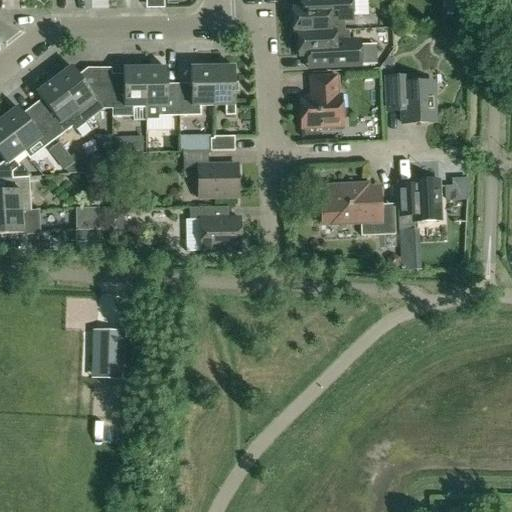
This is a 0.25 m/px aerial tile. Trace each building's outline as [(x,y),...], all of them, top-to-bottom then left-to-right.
[(293,34),(297,34),(331,32),(331,31),(348,30),(348,29),(344,29),(343,21),(338,20),(338,17),(352,16),(351,0),(299,0),(300,9),(292,10),(292,14),(290,15),(291,23),(293,24),(293,34)] [(349,38),(348,30),(331,31),(331,32),(297,34),(298,44),(296,45),(296,53),(298,54),(298,58),(305,57),(305,69),(361,66),(360,45),(343,45),(343,42),(349,38)] [(72,68),(53,81),(84,122),(100,110),(101,110),(110,110),(111,110),(111,94),(111,87),(86,87),(72,68)] [(212,107),(211,68),(190,69),(191,93),(179,93),(179,117),(199,117),(199,107),(212,107)] [(234,68),(211,68),(212,107),(225,107),(225,116),(235,116),(234,68)] [(123,94),(111,94),(111,110),(110,110),(110,118),(131,118),(131,121),(144,121),(143,69),(123,70),(123,94)] [(157,117),(179,117),(179,93),(167,94),(167,69),(143,69),(144,121),(157,121),(157,117)] [(415,77),(385,79),(387,112),(401,111),(402,125),(435,123),(434,110),(436,108),(436,101),(434,99),(433,83),(419,84),(419,80),(415,77)] [(313,98),(300,99),(302,129),(342,128),(340,97),(337,97),(336,78),(311,79),(311,93),(313,93),(313,98)] [(84,122),(53,81),(36,94),(51,114),(42,121),(56,139),(71,127),(73,131),(84,122)] [(39,152),(56,139),(42,121),(32,128),(18,108),(0,121),(23,151),(33,144),(39,152)] [(0,179),(5,180),(5,179),(12,179),(12,172),(19,167),(13,159),(23,151),(0,121),(0,157),(4,162),(0,165),(0,179)] [(234,138),(213,138),(213,140),(210,140),(210,152),(234,152),(234,138)] [(207,152),(182,153),(183,178),(193,178),(198,182),(198,199),(238,198),(237,166),(208,167),(207,152)] [(0,213),(21,212),(31,212),(29,178),(12,179),(5,179),(5,180),(6,192),(0,191),(0,213)] [(397,202),(398,231),(413,230),(413,223),(440,221),(438,181),(411,183),(412,201),(397,202)] [(330,225),(330,227),(360,226),(361,237),(383,236),(381,187),(369,188),(369,184),(328,186),(329,207),(321,207),(322,226),(330,225)] [(205,208),(189,209),(189,221),(200,221),(201,253),(240,252),(240,220),(205,220),(205,208)] [(21,212),(0,213),(0,235),(38,234),(38,224),(22,225),(21,212)] [(75,243),(99,243),(99,230),(75,231),(75,243)] [(119,339),(119,335),(95,334),(94,366),(120,367),(121,339),(119,339)]
